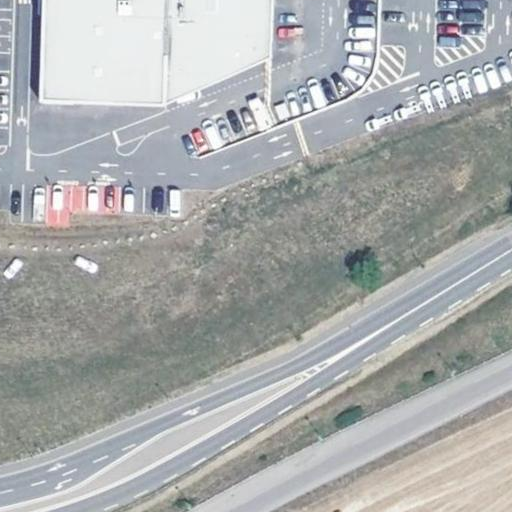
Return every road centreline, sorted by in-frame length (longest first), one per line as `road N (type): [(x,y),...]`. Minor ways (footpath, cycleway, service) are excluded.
road 1 (secondary): [(371,336),(35,483),(0,491)]
road 2 (secondary): [(68,511),(136,486),(251,421),(323,378),(371,336)]
road 3 (motorway): [(511,372),(229,511)]
road 4 (secondary): [(511,249),(371,336)]
